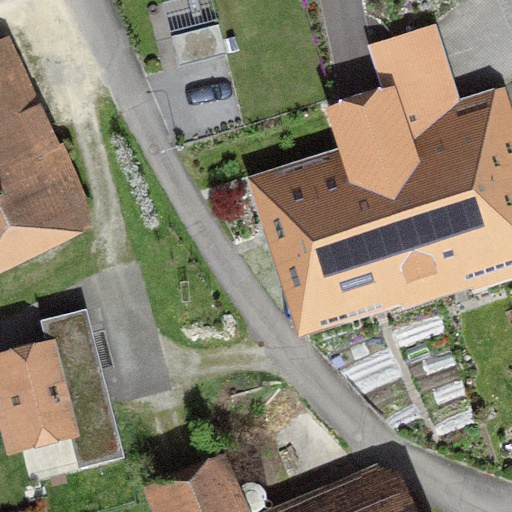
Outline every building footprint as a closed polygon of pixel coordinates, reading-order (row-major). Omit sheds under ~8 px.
[(226,58),(219,28),(172,38),(179,68),(226,58)] [(393,95),(453,300),(511,282),(511,116),(504,89),(458,102),(436,28),(367,49),(382,99),(393,95)] [(0,276),(95,234),(6,40),(0,42),(0,276)] [(403,315),(453,300),(393,95),(382,99),(324,116),(336,154),(247,180),(297,344),(403,313),(403,315)] [(44,347),(0,357),(0,434),(6,460),(71,445),(78,475),(124,464),(89,313),(39,324),(44,347)] [(415,511),(402,478),(377,467),(263,511),(247,511),(227,464),(144,495),(150,511),(415,511)]
